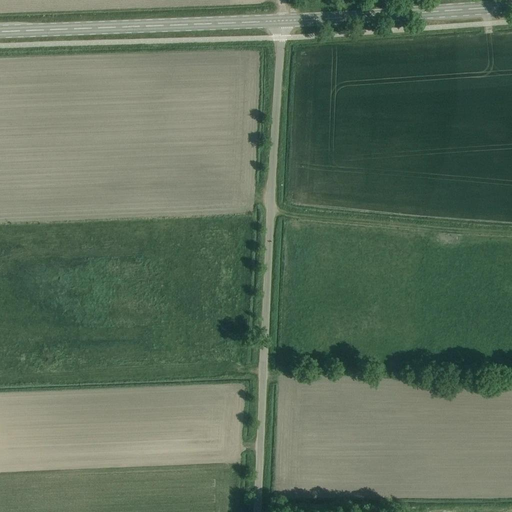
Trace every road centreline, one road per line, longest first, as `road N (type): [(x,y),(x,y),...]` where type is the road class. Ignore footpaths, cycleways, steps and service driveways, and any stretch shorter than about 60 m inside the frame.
road 1 (unclassified): [(256,511),(281,21)]
road 2 (tertiary): [(0,31),(281,21)]
road 3 (tertiary): [(281,21),(511,5)]
